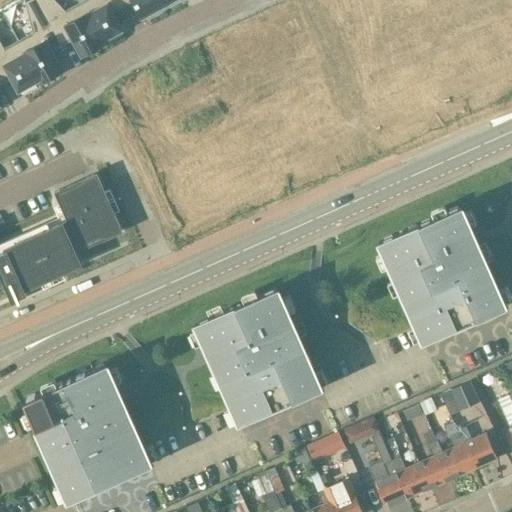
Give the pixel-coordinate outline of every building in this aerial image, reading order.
[(33,33),(18,41),(39,79),(39,80),(40,82),(61,70),(50,50),(62,44),(60,40),(37,0),(30,0),(25,3),(33,33)] [(54,0),(37,0),(60,40),(70,35),(81,55),(103,43),(101,41),(80,3),(65,11),(54,0)] [(85,0),(80,3),(101,41),(105,39),(106,41),(122,32),(111,12),(122,6),(119,0),(85,0)] [(119,0),(122,6),(132,0),(133,0),(142,17),(146,15),(148,18),(165,9),(160,0),(119,0)] [(160,0),(165,9),(180,0),(160,0)] [(338,0),(348,20),(390,1),(389,0),(338,0)] [(390,1),(348,20),(358,42),(370,37),(374,47),(404,34),(390,1)] [(260,34),(249,38),(263,68),(296,54),(277,12),(254,22),(260,34)] [(227,34),(204,44),(223,86),(256,72),(242,41),(232,46),(227,34)] [(380,62),(369,67),(379,89),(421,71),(406,38),(376,51),(380,62)] [(0,41),(0,77),(9,73),(20,93),(36,84),(35,81),(39,80),(39,79),(18,41),(4,49),(0,41)] [(187,66),(177,71),(190,101),(223,86),(204,44),(182,54),(187,66)] [(421,71),(379,89),(389,112),(400,107),(405,117),(435,103),(421,71)] [(156,73),(133,83),(152,125),(185,110),(171,80),(161,84),(156,73)] [(116,105),(106,109),(119,139),(152,125),(133,83),(111,93),(116,105)] [(305,98),(275,112),(290,144),(331,126),(321,103),(310,108),(305,98)] [(331,126),(290,144),(304,177),(334,164),(330,153),(341,148),(331,126)] [(164,173),(153,178),(163,201),(205,182),(190,149),(160,163),(164,173)] [(78,181),(54,192),(67,220),(5,247),(6,250),(0,252),(0,288),(5,286),(12,302),(14,301),(13,299),(17,298),(18,301),(20,300),(18,296),(25,293),(25,294),(27,293),(25,289),(42,281),(41,280),(62,270),(62,272),(81,264),(75,252),(103,240),(103,239),(121,231),(113,213),(112,213),(103,193),(104,192),(96,174),(78,182),(78,181)] [(205,182),(163,201),(173,223),(184,218),(189,228),(219,215),(205,182)] [(415,325),(423,343),(505,307),(497,290),(476,242),(460,206),(379,242),(415,325)] [(231,405),(240,425),(321,389),(312,368),(276,287),(195,324),(211,360),(231,405)] [(120,395),(112,377),(106,363),(24,399),(27,405),(69,500),(151,464),(143,446),(120,395)] [(440,394),(450,415),(480,402),(471,380),(440,394)] [(375,417),(310,441),(317,459),(351,447),(349,443),(380,431),(375,417)] [(442,451),(441,451),(452,477),(474,467),(458,431),(454,422),(444,426),(450,438),(451,437),(455,445),(442,451)] [(458,431),(474,467),(497,457),(486,432),(471,439),(466,428),(458,431)] [(383,463),(370,468),(375,481),(386,506),(409,496),(393,460),(392,461),(388,452),(381,434),(372,437),(383,463)] [(420,461),(431,486),(452,477),(441,451),(442,451),(437,440),(429,444),(434,455),(420,461)] [(400,457),(393,460),(409,496),(431,486),(420,461),(405,468),(400,457)] [(290,462),(281,464),(287,486),(296,484),(290,462)] [(275,467),(267,470),(268,472),(277,493),(281,492),(285,490),(275,467)] [(325,487),(318,470),(310,474),(319,492),(326,489),(325,487)] [(277,493),(268,472),(258,476),(265,494),(262,495),(269,511),(272,511),(283,507),(277,493)] [(326,489),(333,506),(331,507),(333,511),(362,511),(347,478),(325,487),(326,489)] [(249,511),(237,484),(236,483),(226,488),(237,511),(249,511)] [(323,504),(309,510),(310,511),(333,511),(331,507),(333,506),(326,489),(319,492),(318,492),(323,504)]
